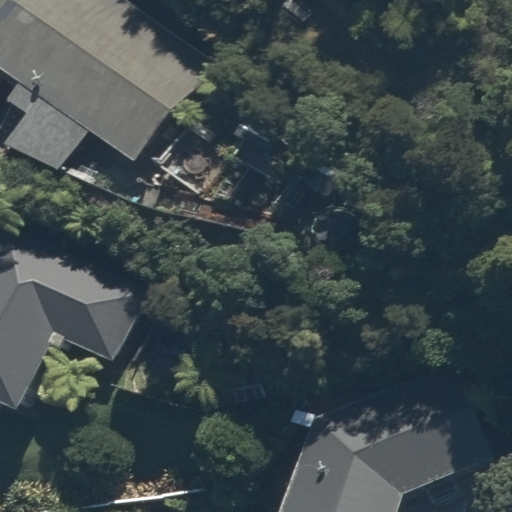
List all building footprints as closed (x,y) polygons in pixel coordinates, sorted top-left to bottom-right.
[(217,59),(134,0),(10,0),(0,15),(0,54),(39,83),(10,124),(77,172),(100,140),(139,168),(217,59)] [(256,164),(203,121),(164,169),(217,212),(256,164)] [(154,290),(10,228),(0,252),(0,398),(41,416),(74,338),(125,359),(154,290)] [(413,511),(418,488),(511,459),(511,453),(486,366),(320,415),(300,511),(413,511)] [(45,511),(39,490),(0,501),(0,511),(45,511)]
